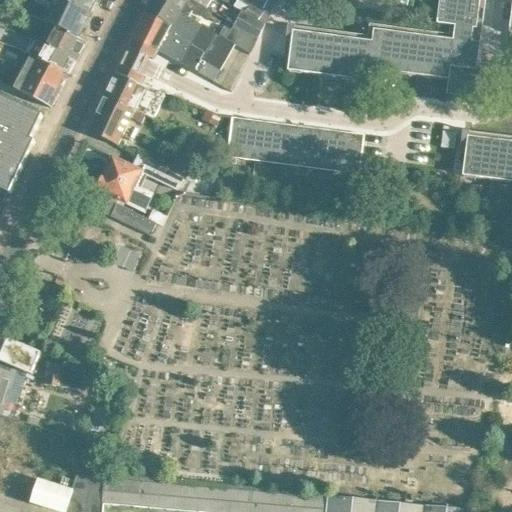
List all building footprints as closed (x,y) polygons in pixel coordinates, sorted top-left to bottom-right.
[(32,0),(11,0),(8,9),(33,18),(41,22),(79,39),(91,14),(60,0),(54,0),(52,5),(41,0),(35,0),(35,1),(32,0)] [(60,0),(91,14),(97,0),(60,0)] [(234,46),(218,35),(187,17),(179,12),(181,10),(164,0),(153,0),(146,13),(172,28),(230,53),(234,46)] [(179,12),(187,17),(191,11),(200,16),(206,8),(192,0),(164,0),(181,10),(179,12)] [(244,0),(221,0),(233,7),(225,20),(232,25),(258,40),(265,26),(258,21),(264,11),(251,3),(244,0)] [(265,26),(277,3),(278,0),(252,0),(251,3),(264,11),(258,21),(265,26)] [(454,41),(374,31),(372,42),(288,32),(284,56),(290,57),(288,72),(369,82),(370,70),(448,81),(446,95),(478,98),(486,100),(502,87),(489,70),(488,74),(477,72),(480,44),(472,43),(473,29),(477,30),(480,0),(440,0),(439,13),(437,23),(437,25),(456,27),(454,36),(454,41)] [(136,109),(146,114),(154,118),(166,94),(159,91),(158,94),(147,88),(140,85),(144,77),(141,76),(145,66),(149,59),(153,60),(156,52),(162,54),(213,83),(230,53),(172,28),(146,13),(129,49),(132,50),(128,57),(123,67),(120,66),(117,73),(105,98),(134,113),(136,109)] [(41,22),(33,39),(76,63),(87,43),(79,39),(41,22)] [(223,26),(218,35),(234,46),(250,55),(258,40),(232,25),(229,30),(223,26)] [(33,39),(25,53),(31,56),(69,77),(76,63),(33,39)] [(31,56),(24,71),(61,91),(69,77),(31,56)] [(24,71),(14,89),(47,107),(51,109),(52,108),(58,97),(61,91),(24,71)] [(0,190),(7,193),(7,194),(8,194),(10,195),(35,143),(32,142),(43,118),(0,97),(0,190)] [(118,147),(131,118),(141,123),(146,114),(136,109),(134,113),(105,98),(89,133),(118,147)] [(219,116),(207,111),(203,120),(216,125),(219,116)] [(253,162),(259,122),(232,119),(227,158),(253,162)] [(280,165),(285,126),(259,122),(253,162),(280,165)] [(311,129),(285,126),(280,165),(306,168),(311,129)] [(332,172),(337,132),(311,129),(306,168),(332,172)] [(365,136),(337,132),(332,172),(360,176),(362,158),(365,136)] [(190,135),(171,171),(187,179),(190,173),(206,143),(190,135)] [(511,143),(484,139),(463,137),(459,162),(465,162),(463,177),(511,183),(511,143)] [(112,157),(96,191),(144,214),(154,194),(141,188),(147,175),(177,190),(179,189),(183,187),(187,180),(187,179),(171,171),(139,156),(139,157),(134,167),(112,157)] [(187,179),(187,180),(196,182),(200,175),(190,173),(187,179)] [(157,224),(117,205),(111,218),(150,237),(157,224)] [(32,375),(41,354),(0,336),(0,361),(27,373),(32,375)] [(0,415),(13,420),(26,377),(25,377),(27,373),(0,361),(0,415)] [(92,375),(65,366),(47,363),(44,385),(62,388),(87,390),(92,375)]
